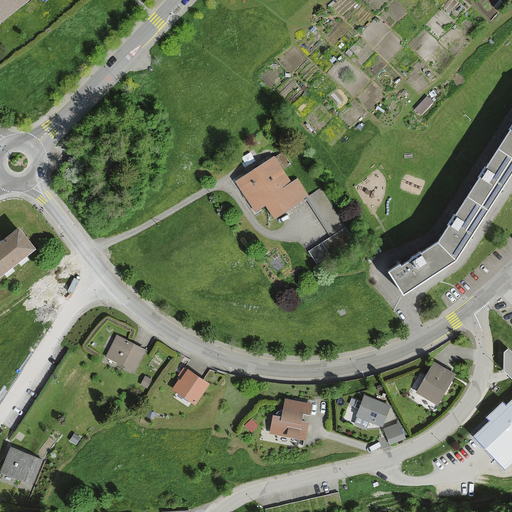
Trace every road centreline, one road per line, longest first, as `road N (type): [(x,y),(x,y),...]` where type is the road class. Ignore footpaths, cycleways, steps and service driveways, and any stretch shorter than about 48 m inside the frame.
road 1 (residential): [(471,307),(418,343),(371,359),(280,368),(183,341),(143,315),(103,273)]
road 2 (residential): [(471,307),(484,355),(456,419),(388,460),(251,490),(219,511)]
road 3 (residential): [(35,145),(178,0)]
road 4 (residential): [(103,273),(0,415)]
